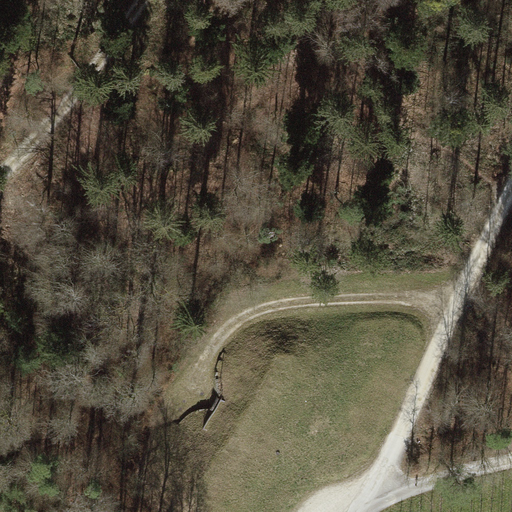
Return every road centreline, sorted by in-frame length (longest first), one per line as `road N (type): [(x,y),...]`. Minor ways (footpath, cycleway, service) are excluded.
road 1 (track): [(376,503),(511,186)]
road 2 (track): [(460,298),(350,296),(271,307),(229,324),(184,390)]
road 3 (track): [(151,0),(83,89),(0,168)]
road 4 (track): [(376,503),(511,461)]
